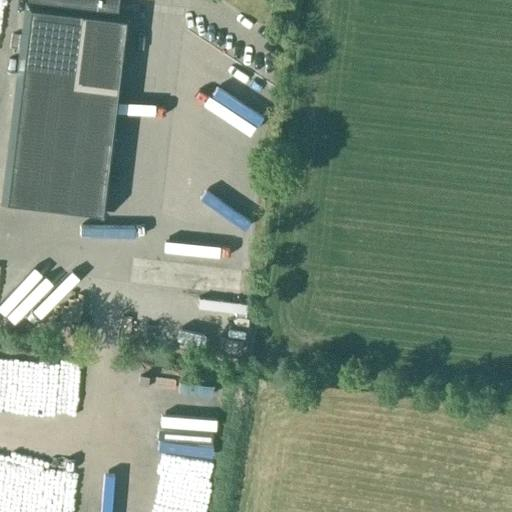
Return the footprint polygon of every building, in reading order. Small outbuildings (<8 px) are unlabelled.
[(26,3),(2,202),(102,214),(126,15),(110,13),(111,5),(115,6),(115,0),(30,0),(30,4),(26,3)] [(201,5),(195,14),(241,45),(247,36),(201,5)] [(219,99),(228,104),(224,110),(235,116),(244,98),(213,82),(209,90),(220,96),(219,99)] [(234,310),(259,310),(260,300),(234,300),(234,310)] [(251,326),(252,315),(225,312),(224,323),(251,326)]
